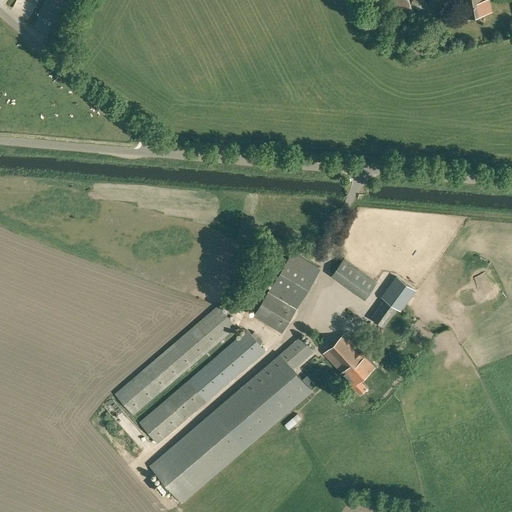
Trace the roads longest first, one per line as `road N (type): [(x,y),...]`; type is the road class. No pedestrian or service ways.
road 1 (unclassified): [(153,154),(511,183)]
road 2 (unclassified): [(153,154),(140,129),(0,12)]
road 3 (unclassified): [(0,142),(153,154)]
